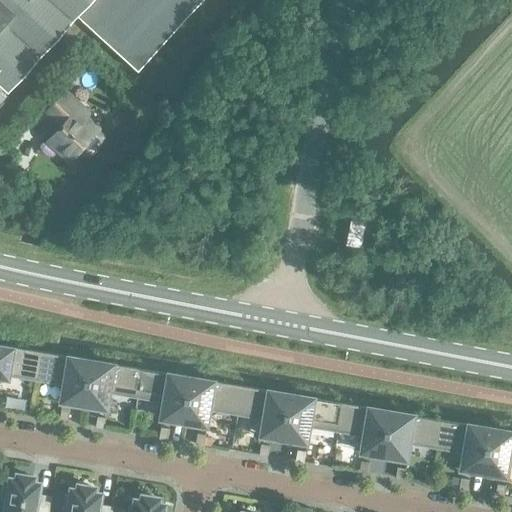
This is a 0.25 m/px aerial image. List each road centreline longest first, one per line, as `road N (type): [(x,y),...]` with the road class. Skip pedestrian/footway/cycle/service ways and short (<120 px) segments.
road 1 (residential): [(285,327),(349,0)]
road 2 (secondary): [(285,327),(0,268)]
road 3 (residential): [(198,472),(435,511)]
road 4 (secondary): [(511,369),(285,327)]
road 5 (residential): [(0,437),(198,472)]
